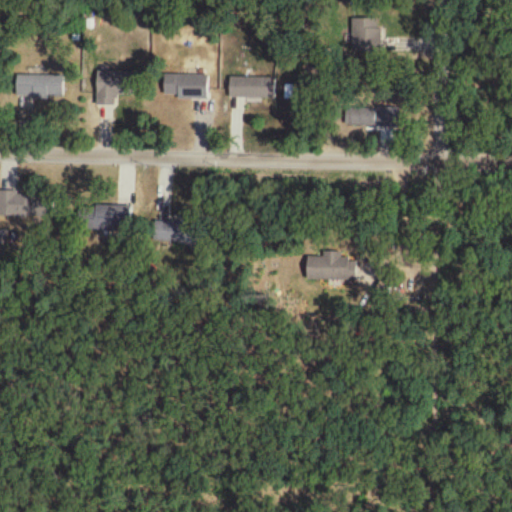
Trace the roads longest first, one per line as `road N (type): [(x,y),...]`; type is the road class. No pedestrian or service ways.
road 1 (residential): [(0,152),(511,163)]
road 2 (residential): [(448,163),(451,0)]
road 3 (residential): [(5,0),(6,153)]
